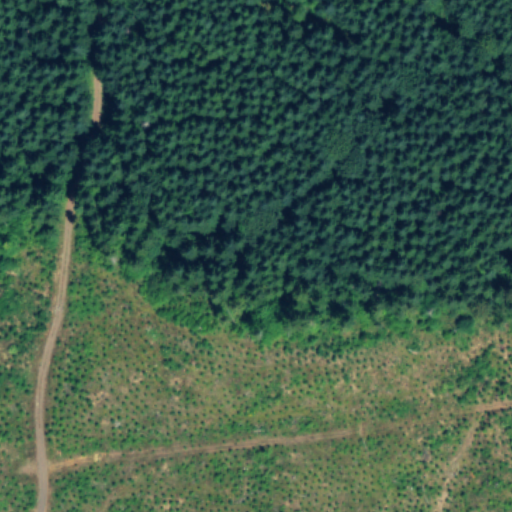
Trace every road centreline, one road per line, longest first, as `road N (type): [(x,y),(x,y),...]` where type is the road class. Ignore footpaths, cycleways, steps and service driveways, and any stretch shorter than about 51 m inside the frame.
road 1 (track): [(34,511),(47,245),(72,184),(100,0)]
road 2 (track): [(511,413),(39,464)]
